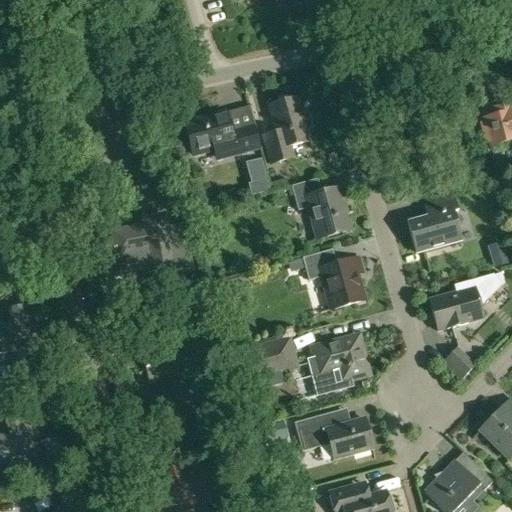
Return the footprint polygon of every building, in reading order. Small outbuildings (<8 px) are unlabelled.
[(308,142),(305,130),(309,129),(311,127),(308,116),(305,115),(301,116),(297,99),(268,107),(275,134),(262,137),(270,165),(292,159),(289,147),(308,142)] [(483,120),(479,121),(483,141),(488,140),(489,144),(511,138),(511,104),(509,105),(508,103),(493,106),(494,113),(483,116),(483,120)] [(192,156),(231,146),(234,158),(260,151),(253,124),(229,131),(225,113),(178,126),(183,145),(189,144),(192,156)] [(231,154),(201,155),(202,169),(231,168),(231,154)] [(462,165),(450,165),(450,178),(462,178),(462,165)] [(268,184),(270,192),(288,187),(286,180),(268,184)] [(317,180),(290,187),(297,212),(308,209),(317,241),(349,231),(345,216),(346,215),(339,189),(321,194),(317,180)] [(259,194),(269,191),(267,182),(257,184),(259,194)] [(460,241),(452,212),(457,211),(453,197),(424,205),(428,219),(407,225),(415,254),(460,241)] [(175,274),(173,261),(171,251),(177,250),(175,234),(168,236),(164,216),(140,220),(141,227),(111,233),(116,257),(146,251),(152,279),(175,274)] [(302,259),(308,281),(321,278),(330,311),(364,301),(357,275),(362,273),(358,259),(335,265),(331,251),(302,259)] [(292,262),(294,273),(304,270),(301,260),(292,262)] [(483,320),(479,307),(501,285),(492,277),(454,287),(456,294),(428,301),(436,332),(483,320)] [(186,315),(211,309),(207,291),(194,293),(182,298),(186,315)] [(24,307),(8,309),(10,326),(26,323),(24,307)] [(43,357),(40,335),(50,334),(48,321),(34,323),(36,336),(28,337),(26,323),(10,326),(0,327),(0,354),(28,351),(30,359),(43,357)] [(211,376),(200,336),(200,335),(201,335),(198,321),(181,326),(184,340),(140,353),(148,383),(195,370),(199,382),(209,379),(211,376)] [(299,371),(291,340),(290,337),(241,350),(250,383),(299,371)] [(311,349),(318,377),(338,372),(341,383),(368,376),(358,337),(311,349)] [(459,383),(475,366),(456,348),(440,365),(459,383)] [(303,367),(309,395),(322,392),(315,364),(303,367)] [(511,402),(510,400),(478,432),(509,462),(511,459),(511,402)] [(0,465),(34,459),(27,416),(4,419),(7,437),(0,437),(0,465)] [(325,430),(321,416),(293,424),(301,453),(329,446),(333,461),(372,451),(364,420),(325,430)] [(215,446),(242,461),(250,448),(225,431),(215,446)] [(74,438),(42,443),(47,475),(80,470),(74,438)] [(442,511),(454,511),(480,487),(484,491),(492,483),(463,454),(424,493),(442,511)] [(226,511),(234,497),(227,475),(221,456),(196,464),(197,467),(179,473),(178,469),(164,474),(165,478),(149,482),(158,511),(175,511),(208,502),(209,505),(222,511),(226,511)] [(389,511),(384,494),(367,499),(363,485),(329,495),(333,511),(389,511)] [(301,501),(299,492),(299,489),(265,498),(268,511),(301,511),(299,501),(301,501)] [(86,511),(85,506),(83,493),(61,497),(64,511),(86,511)]
